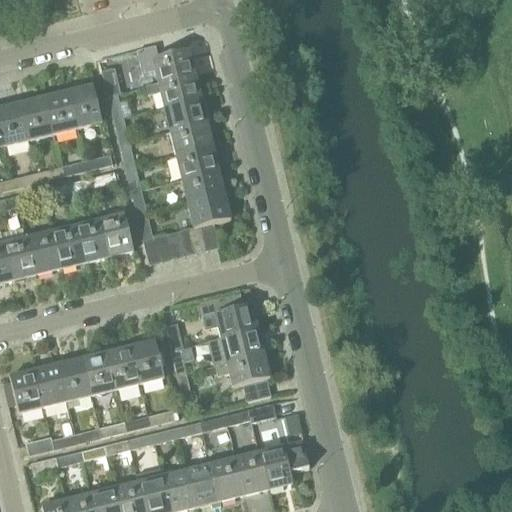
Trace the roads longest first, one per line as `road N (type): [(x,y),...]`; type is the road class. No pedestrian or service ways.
road 1 (residential): [(0,336),(284,265)]
road 2 (unclassified): [(284,265),(222,4)]
road 3 (unclassified): [(345,511),(284,265)]
road 4 (residential): [(0,60),(222,4)]
